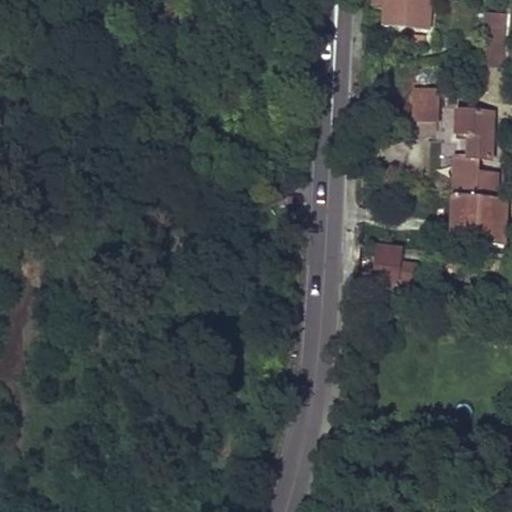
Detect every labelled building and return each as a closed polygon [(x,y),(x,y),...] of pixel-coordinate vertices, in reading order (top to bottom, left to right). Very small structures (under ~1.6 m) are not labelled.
[(425,28),(424,0),(381,0),(383,28),(425,28)] [(506,66),(508,10),(483,9),(481,65),(506,66)] [(439,121),(441,91),(415,89),(413,119),(439,121)] [(488,163),(492,115),(456,111),(454,135),(466,137),(464,157),(451,156),(449,191),(487,195),(488,176),(471,174),(472,161),(488,163)] [(449,191),(450,238),(487,242),(487,248),(500,250),(499,196),(495,195),(487,195),(449,191)] [(405,294),(408,250),(383,248),(380,291),(405,294)]
